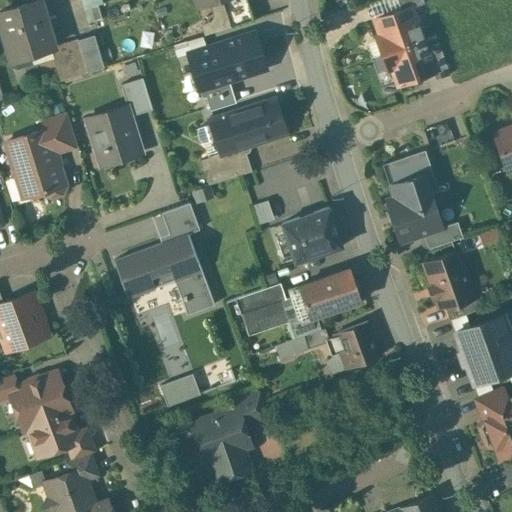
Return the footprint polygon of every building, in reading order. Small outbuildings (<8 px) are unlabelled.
[(39,0),(36,0),(0,10),(0,23),(10,58),(49,47),(53,45),(39,0)] [(84,0),(90,20),(107,15),(102,0),(84,0)] [(220,0),(229,26),(252,19),(246,0),(220,0)] [(422,0),(396,0),(400,10),(410,7),(423,3),(422,0)] [(400,10),(374,20),(380,36),(376,38),(382,53),(421,39),(410,7),(400,10)] [(256,26),(183,47),(196,90),(268,69),(256,26)] [(77,38),(53,45),(49,47),(59,81),(87,72),(77,38)] [(421,39),(382,53),(387,69),(391,67),(397,84),(432,71),(433,71),(425,50),(421,39)] [(439,45),(425,50),(433,71),(432,71),(435,79),(449,74),(439,45)] [(141,77),(120,84),(126,104),(127,104),(131,115),(151,108),(141,77)] [(274,98),(234,111),(235,112),(209,121),(209,123),(214,138),(219,153),(243,146),(286,132),(274,98)] [(126,104),(86,117),(96,150),(102,148),(106,162),(125,156),(124,154),(139,149),(130,120),(132,120),(131,115),(127,104),(126,104)] [(66,112),(41,120),(43,128),(45,128),(52,151),(76,144),(66,112)] [(209,123),(198,127),(196,131),(199,140),(203,142),(214,138),(209,123)] [(511,127),(493,134),(505,168),(511,166),(511,127)] [(43,128),(6,140),(15,169),(12,174),(25,180),(28,190),(34,193),(43,190),(49,193),(59,190),(63,184),(52,151),(45,128),(43,128)] [(219,153),(200,159),(208,184),(251,171),(243,146),(219,153)] [(381,164),(390,188),(428,174),(434,195),(440,189),(426,149),(381,164)] [(384,190),(390,202),(404,243),(440,230),(437,221),(438,208),(434,195),(428,174),(390,188),(384,190)] [(268,198),(255,202),(261,220),(274,216),(268,198)] [(186,315),(218,303),(193,238),(203,234),(189,200),(158,213),(168,239),(112,261),(128,302),(173,284),(186,315)] [(327,207),(262,230),(262,231),(263,231),(275,267),(340,245),(327,207)] [(247,237),(214,249),(229,288),(261,275),(261,277),(265,276),(264,274),(276,270),(275,267),(263,231),(262,231),(247,236),(247,237)] [(473,296),(457,250),(423,262),(432,287),(434,286),(437,293),(435,294),(439,305),(443,304),(455,300),(456,302),(473,296)] [(349,268),(298,285),(309,316),(309,317),(316,315),(360,300),(349,268)] [(279,282),(258,289),(259,290),(235,298),(240,314),(285,299),(279,282)] [(298,285),(288,289),(297,318),(298,319),(309,316),(298,285)] [(2,302),(0,303),(0,327),(5,330),(2,337),(6,349),(46,335),(31,292),(2,302)] [(473,296),(456,302),(455,300),(443,304),(448,319),(477,309),(473,296)] [(511,337),(503,313),(454,331),(461,350),(457,352),(462,364),(466,363),(473,383),(511,368),(511,337)] [(309,316),(298,319),(297,318),(288,321),(294,337),(301,335),(320,328),(316,315),(309,317),(309,316)] [(366,321),(337,332),(337,333),(331,335),(338,352),(343,350),(349,366),(378,355),(366,321)] [(320,328),(301,335),(306,348),(327,341),(323,327),(320,328)] [(17,385),(7,389),(10,396),(22,428),(28,426),(67,412),(71,411),(66,400),(68,396),(65,387),(61,386),(56,371),(17,385)] [(12,373),(0,376),(0,399),(10,396),(7,389),(17,385),(12,373)] [(198,394),(191,375),(160,386),(167,406),(198,394)] [(487,390),(475,395),(479,406),(505,396),(501,385),(487,390)] [(256,387),(230,396),(235,409),(236,408),(241,424),(266,415),(256,387)] [(511,393),(505,396),(479,406),(484,418),(478,425),(486,444),(494,445),(498,455),(511,449),(511,393)] [(235,409),(195,422),(200,439),(199,445),(200,450),(205,454),(212,455),(219,475),(245,466),(237,444),(247,441),(241,424),(236,408),(235,409)] [(67,412),(28,426),(38,455),(48,451),(50,452),(59,449),(60,447),(66,445),(78,440),(74,431),(67,412)] [(86,427),(74,431),(78,440),(66,445),(70,458),(89,452),(94,450),(86,427)] [(70,458),(63,461),(67,472),(74,470),(79,482),(97,476),(89,452),(70,458)] [(84,489),(81,490),(79,482),(74,470),(67,472),(43,481),(49,496),(44,506),(54,510),(54,511),(110,511),(106,499),(88,505),(87,501),(88,499),(89,497),(90,495),(89,493),(88,491),(86,490),(84,489)] [(439,511),(432,494),(399,507),(386,511),(439,511)]
